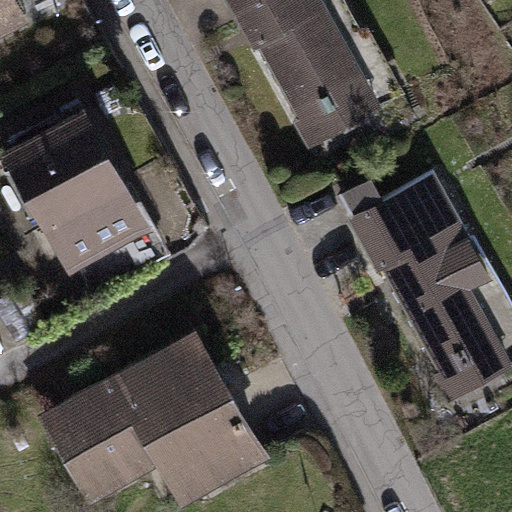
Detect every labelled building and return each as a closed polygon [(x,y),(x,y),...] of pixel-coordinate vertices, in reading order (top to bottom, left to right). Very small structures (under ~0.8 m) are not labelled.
[(0,0),(0,38),(32,22),(19,0),(0,0)] [(227,0),(254,49),(260,45),(300,117),(296,120),(309,145),(406,92),(368,24),(360,28),(344,0),(227,0)] [(83,105),(0,151),(70,275),(153,228),(83,105)] [(436,168),(347,218),(378,271),(382,269),(439,369),(436,372),(451,399),(511,364),(511,303),(462,215),(436,168)] [(192,330),(40,416),(90,503),(154,466),(178,508),(265,459),(192,330)]
